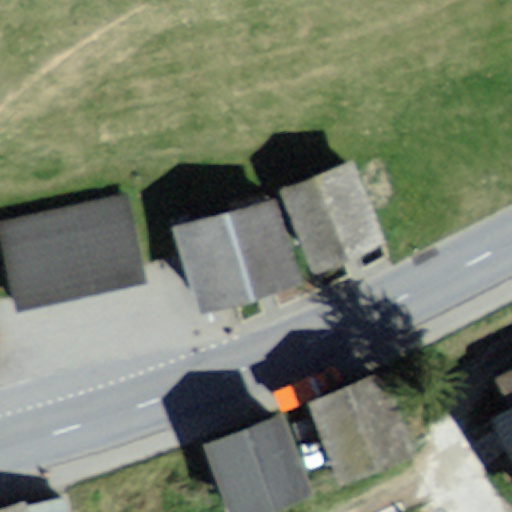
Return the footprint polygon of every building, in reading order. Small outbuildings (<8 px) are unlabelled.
[(352,166),(290,188),(315,257),(377,235),(352,166)] [(76,296),(141,280),(121,197),(1,227),(21,310),(76,296)] [(259,199),(187,221),(208,292),(281,270),(259,199)] [(379,374),(313,396),(338,469),(404,446),(379,374)] [(225,509),(300,486),(279,415),(204,438),(225,509)] [(53,511),(48,492),(0,504),(0,511),(53,511)]
